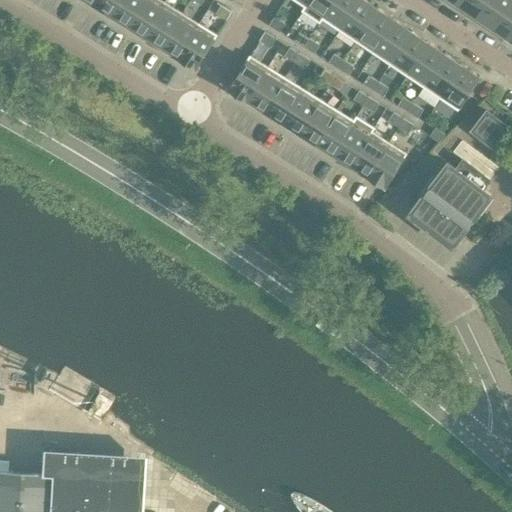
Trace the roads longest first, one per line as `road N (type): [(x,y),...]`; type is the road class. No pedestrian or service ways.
road 1 (secondary): [(0,111),(299,300),(500,460)]
road 2 (residential): [(500,460),(509,433),(449,291),(192,115)]
road 3 (residential): [(192,115),(0,5)]
road 4 (residential): [(511,72),(401,0)]
road 5 (residential): [(254,0),(192,115)]
